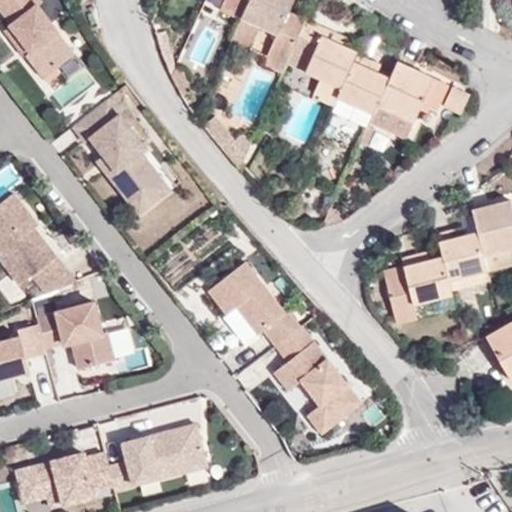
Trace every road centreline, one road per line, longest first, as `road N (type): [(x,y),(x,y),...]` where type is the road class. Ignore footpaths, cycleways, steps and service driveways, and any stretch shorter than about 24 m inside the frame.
road 1 (residential): [(212,372),(0,97)]
road 2 (residential): [(314,267),(137,48),(120,0)]
road 3 (residential): [(314,267),(495,115),(511,85)]
road 4 (residential): [(448,458),(314,267)]
road 5 (residential): [(212,372),(0,433)]
road 6 (tertiary): [(448,458),(298,496)]
road 7 (residential): [(298,496),(212,372)]
road 8 (residential): [(511,74),(404,0)]
